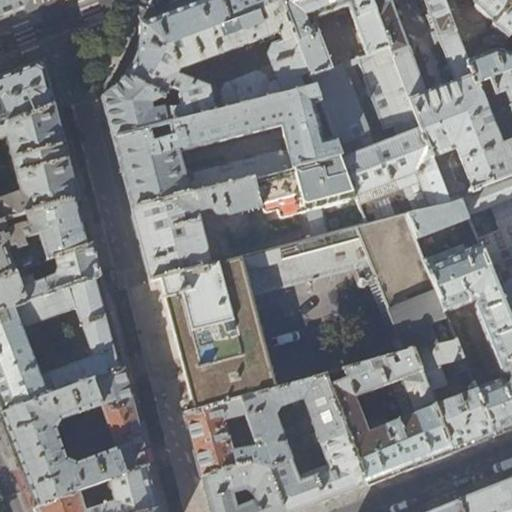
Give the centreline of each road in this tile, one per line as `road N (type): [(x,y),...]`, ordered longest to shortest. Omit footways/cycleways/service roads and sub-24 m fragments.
road 1 (residential): [(126,276),(57,23)]
road 2 (residential): [(511,451),(357,511)]
